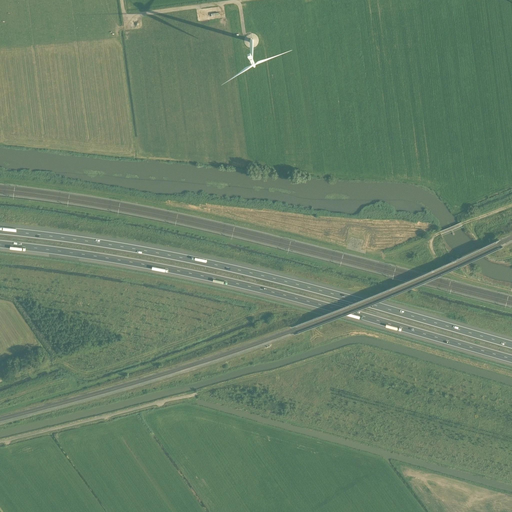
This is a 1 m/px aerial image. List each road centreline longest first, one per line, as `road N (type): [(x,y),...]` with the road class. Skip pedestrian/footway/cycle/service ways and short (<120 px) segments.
road 1 (motorway): [(511,345),(230,268),(0,230)]
road 2 (motorway): [(0,244),(224,280),(511,358)]
road 3 (unclassified): [(0,443),(196,393)]
